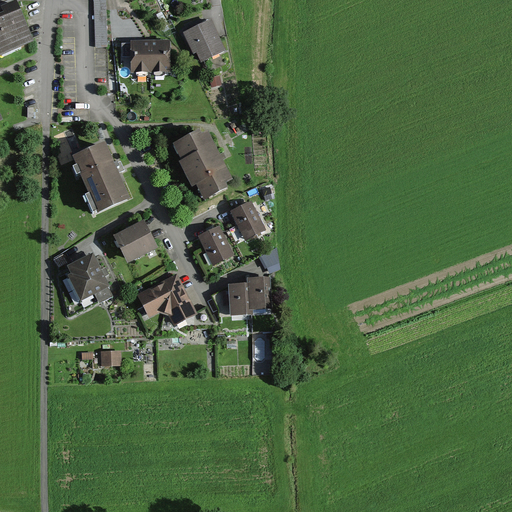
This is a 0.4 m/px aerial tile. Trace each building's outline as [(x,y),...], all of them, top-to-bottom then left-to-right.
[(107,0),(96,0),(98,48),(109,48),(107,0)] [(18,6),(0,13),(0,60),(35,46),(18,6)] [(216,23),(188,37),(203,67),(231,53),(216,23)] [(175,43),(136,44),(137,73),(176,72),(175,43)] [(208,133),(177,150),(204,203),(236,186),(208,133)] [(104,150),(76,162),(99,215),(127,203),(104,150)] [(254,202),(235,213),(251,241),(270,230),(254,202)] [(149,223),(121,240),(134,264),(163,248),(149,223)] [(223,229),(204,239),(218,266),(238,255),(223,229)] [(262,253),(268,273),(282,269),(277,249),(262,253)] [(98,254),(70,269),(88,305),(100,299),(105,307),(121,299),(98,254)] [(149,316),(167,307),(176,279),(139,298),(149,316)] [(194,315),(176,279),(167,307),(175,325),(194,315)] [(249,286),(250,311),(270,310),(268,282),(249,283),(249,286)] [(250,311),(249,286),(231,287),(232,316),(250,316),(250,311)] [(191,328),(191,341),(208,340),(208,328),(191,328)] [(121,352),(103,353),(104,367),(122,366),(121,352)]
